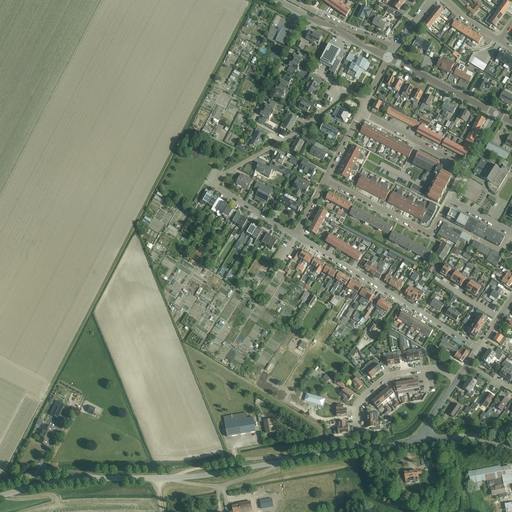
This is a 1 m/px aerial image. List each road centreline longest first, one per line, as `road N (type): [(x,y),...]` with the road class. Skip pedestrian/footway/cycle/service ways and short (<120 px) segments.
road 1 (tertiary): [(0,496),(58,482),(196,476),(426,439)]
road 2 (residential): [(478,348),(296,235)]
road 3 (residential): [(296,235),(216,183),(284,138)]
road 4 (residential): [(457,379),(438,368),(385,377),(356,404),(357,433)]
road 5 (tertiary): [(388,58),(275,0)]
road 6 (tertiary): [(495,114),(388,58)]
